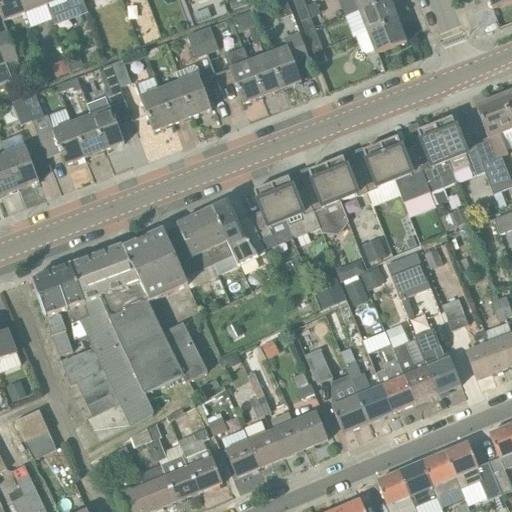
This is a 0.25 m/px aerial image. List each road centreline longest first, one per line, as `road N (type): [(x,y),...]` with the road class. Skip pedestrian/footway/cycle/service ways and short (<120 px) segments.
road 1 (residential): [(0,253),(466,73)]
road 2 (residential): [(267,511),(511,407)]
